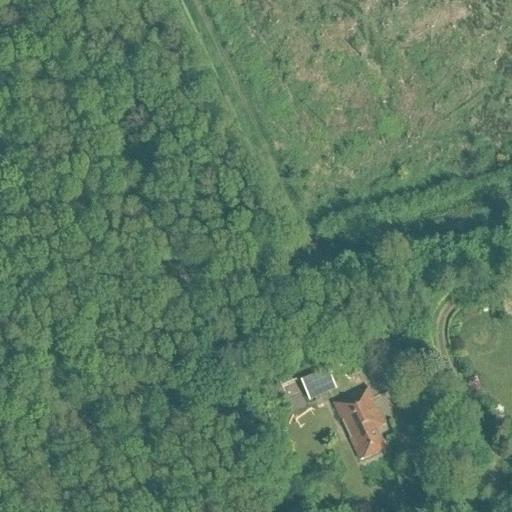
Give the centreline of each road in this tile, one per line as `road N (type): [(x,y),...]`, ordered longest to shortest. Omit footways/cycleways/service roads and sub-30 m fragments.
road 1 (track): [(511,220),(315,274),(190,0)]
road 2 (unknown): [(472,507),(471,460),(439,373),(432,321),(458,298),(511,286)]
